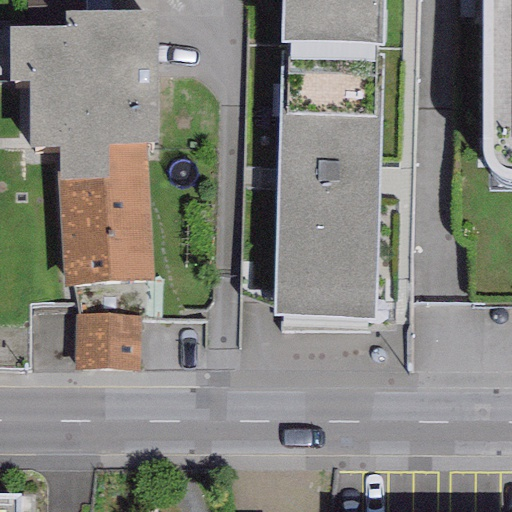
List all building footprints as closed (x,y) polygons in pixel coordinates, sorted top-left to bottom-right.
[(282,0),(274,325),(374,328),(383,0),(282,0)] [(511,0),(480,0),(482,168),(485,178),(490,185),(494,189),(502,192),(511,194),(511,0)] [(157,18),(66,19),(66,35),(9,35),(9,89),(31,89),(31,155),(55,155),(146,155),(157,155),(157,18)] [(153,288),(146,155),(55,155),(62,295),(153,288)] [(142,321),(77,319),(75,372),(140,374),(142,321)]
